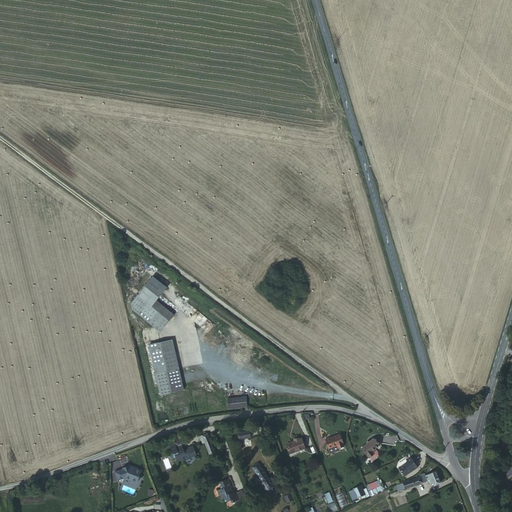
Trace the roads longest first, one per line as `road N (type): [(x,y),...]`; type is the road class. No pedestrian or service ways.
road 1 (track): [(393,429),(0,137)]
road 2 (unclassified): [(450,462),(345,408),(290,408),(164,429),(0,487)]
road 3 (tertiary): [(433,397),(314,0)]
